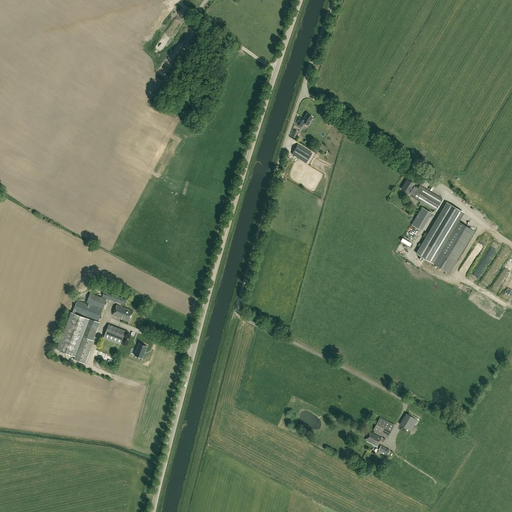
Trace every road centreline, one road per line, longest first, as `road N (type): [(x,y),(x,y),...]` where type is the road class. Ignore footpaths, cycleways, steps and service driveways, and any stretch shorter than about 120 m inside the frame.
road 1 (tertiary): [(151,511),(227,228),(300,0)]
road 2 (unclassified): [(238,315),(335,0)]
road 3 (track): [(181,511),(236,311)]
